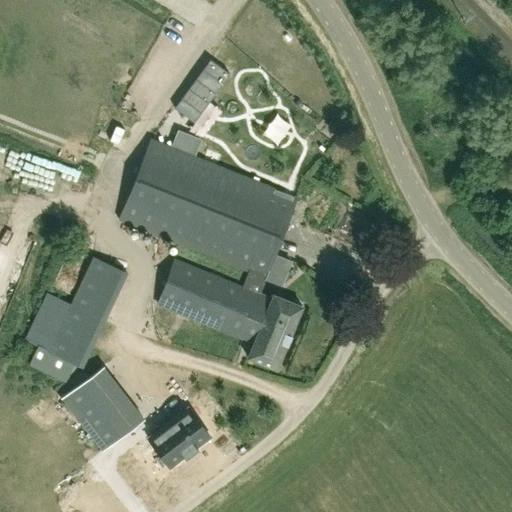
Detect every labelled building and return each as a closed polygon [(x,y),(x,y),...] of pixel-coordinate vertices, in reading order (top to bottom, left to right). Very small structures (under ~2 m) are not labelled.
[(137,2),(129,16),(178,45),(186,31),(137,2)] [(229,74),(210,59),(174,108),(193,122),(229,74)] [(0,163),(10,167),(15,152),(4,148),(7,140),(0,137),(0,163)] [(259,293),(297,198),(150,139),(118,218),(249,271),(243,287),(259,293)] [(37,346),(28,365),(65,382),(74,363),(82,367),(105,319),(105,318),(127,271),(92,255),(69,302),(47,292),(24,340),(37,346)] [(259,293),(243,287),(175,259),(157,302),(253,341),(248,355),(277,366),(301,307),(272,296),(271,298),(259,293)] [(0,321),(13,290),(0,284),(0,321)] [(142,418),(117,385),(103,367),(61,399),(101,450),(142,418)] [(195,446),(209,435),(189,408),(148,439),(169,466),(183,456),(184,458),(197,448),(195,446)]
